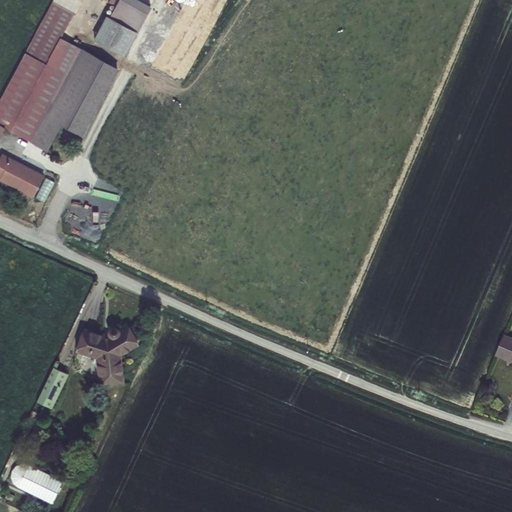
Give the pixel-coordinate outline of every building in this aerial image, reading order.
[(56,0),(0,96),(0,123),(63,21),(72,25),(86,0),(56,0)] [(132,51),(154,11),(134,0),(123,0),(103,35),(132,51)] [(0,123),(0,136),(8,123),(47,145),(62,120),(85,132),(122,66),(87,46),(70,73),(50,62),(72,25),(63,21),(0,123)] [(39,178),(0,156),(0,183),(28,199),(39,178)] [(46,201),(56,180),(47,176),(37,196),(46,201)] [(84,325),(75,343),(97,353),(101,379),(124,376),(121,351),(139,341),(128,322),(117,327),(116,326),(114,325),(112,326),(111,328),(110,332),(104,334),(84,325)] [(511,344),(501,340),(493,357),(509,364),(511,361),(511,344)] [(71,372),(55,364),(37,400),(53,407),(71,372)] [(69,467),(34,450),(32,449),(29,449),(26,449),(24,450),(23,451),(21,452),(19,454),(18,456),(17,459),(17,460),(17,463),(17,465),(18,466),(19,469),(21,471),(22,472),(23,473),(58,489),(69,467)]
